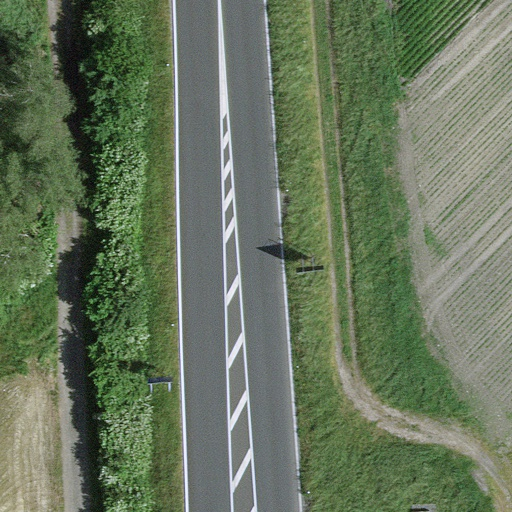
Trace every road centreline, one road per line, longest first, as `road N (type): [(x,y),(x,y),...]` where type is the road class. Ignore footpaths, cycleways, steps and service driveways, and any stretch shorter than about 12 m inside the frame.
road 1 (track): [(508,511),(483,456),(385,417),(350,371),(321,0)]
road 2 (primary): [(244,511),(218,0)]
road 3 (track): [(79,511),(55,0)]
